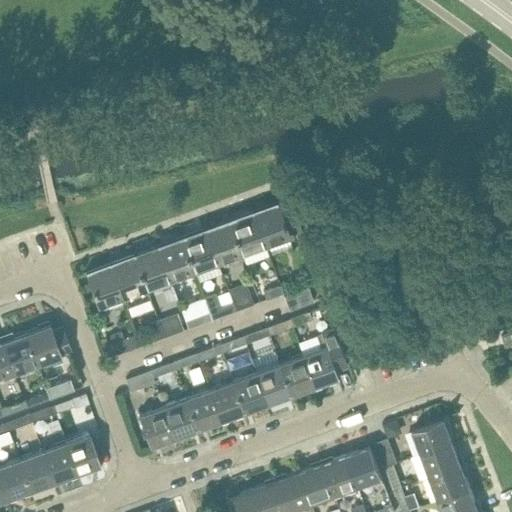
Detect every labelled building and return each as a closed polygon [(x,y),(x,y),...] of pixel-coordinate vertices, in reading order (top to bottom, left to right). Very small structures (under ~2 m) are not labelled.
[(264,244),(270,242),(289,235),(276,199),(275,200),(276,203),(252,211),(264,244)] [(240,253),(264,244),(252,211),(228,220),(240,253)] [(216,261),(240,253),(228,220),(204,229),(216,261)] [(193,270),(216,261),(204,229),(181,237),(193,270)] [(169,278),(193,270),(181,237),(157,246),(169,278)] [(145,287),(146,287),(169,278),(157,246),(133,255),(145,287)] [(145,287),(133,255),(109,264),(121,296),(123,295),(127,306),(150,298),(146,287),(145,287)] [(214,274),(236,265),(232,256),(210,264),(214,274)] [(121,296),(109,264),(87,272),(86,268),(85,269),(98,304),(121,296)] [(234,310),(254,303),(246,282),(228,288),(232,301),(231,301),(234,310)] [(266,298),(283,292),(280,284),(263,290),(266,298)] [(288,310),(294,308),(313,301),(308,287),(283,295),(288,310)] [(220,305),(215,292),(204,296),(212,319),(234,310),(231,301),(220,305)] [(291,325),(292,325),(310,319),(308,310),(288,317),(291,325)] [(175,312),(157,319),(163,336),(182,329),(175,312)] [(188,327),(205,320),(202,313),(185,319),(188,327)] [(135,334),(139,345),(163,336),(157,319),(148,322),(147,331),(148,333),(139,337),(137,333),(135,334)] [(283,319),(265,326),(268,334),(286,327),(283,319)] [(52,329),(49,322),(25,331),(37,363),(61,354),(60,352),(71,348),(62,325),(52,329)] [(313,385),(337,376),(335,369),(347,364),(333,327),(315,334),(320,346),(301,353),(313,385)] [(260,328),(242,335),(244,342),(263,335),(260,328)] [(511,329),(501,333),(506,345),(511,343),(511,329)] [(124,338),(121,330),(109,334),(116,353),(139,345),(135,334),(124,338)] [(14,372),(37,363),(25,331),(2,339),(14,372)] [(237,336),(219,343),(222,350),(239,344),(237,336)] [(2,339),(0,339),(0,376),(14,372),(2,339)] [(214,345),(195,352),(197,359),(217,352),(214,345)] [(290,394),(313,385),(301,353),(278,361),(290,394)] [(190,354),(172,360),(174,367),(193,360),(190,354)] [(267,402),(290,394),(278,361),(255,370),(267,402)] [(167,362),(148,369),(151,375),(169,369),(167,362)] [(130,390),(149,383),(153,382),(151,375),(148,369),(125,378),(130,390)] [(244,411),(267,402),(255,370),(232,378),(244,411)] [(50,397),(55,395),(74,389),(70,377),(45,386),(47,390),(50,397)] [(220,420),(244,411),(232,378),(208,387),(220,420)] [(133,399),(156,390),(153,382),(149,383),(130,390),(133,399)] [(197,428),(220,420),(208,387),(185,396),(197,428)] [(47,390),(28,397),(31,404),(50,397),(47,390)] [(173,437),(197,428),(185,396),(161,404),(173,437)] [(53,412),(55,412),(74,405),(71,397),(50,405),(53,412)] [(23,398),(5,405),(8,413),(26,406),(23,398)] [(150,445),(173,437),(161,404),(138,413),(150,445)] [(46,407),(29,413),(31,421),(48,414),(46,407)] [(24,415),(5,421),(8,429),(27,422),(24,415)] [(421,452),(453,440),(444,416),(412,428),(421,452)] [(76,472),(100,464),(89,431),(64,440),(76,472)] [(8,450),(28,446),(25,435),(6,439),(8,450)] [(386,465),(393,462),(397,461),(387,437),(377,441),(384,460),(386,465)] [(53,481),(76,472),(64,440),(42,448),(53,481)] [(429,475),(461,463),(453,440),(421,452),(429,475)] [(358,485),(364,483),(382,476),(370,444),(346,453),(358,485)] [(30,489),(53,481),(42,448),(18,457),(30,489)] [(335,493),(358,485),(346,453),(323,461),(335,493)] [(0,479),(7,498),(30,489),(18,457),(0,463),(0,479)] [(311,502),(335,493),(323,461),(299,470),(311,502)] [(438,499),(455,492),(470,487),(461,463),(429,475),(438,499)] [(395,467),(388,470),(394,488),(402,486),(395,467)] [(288,510),(311,502),(299,470),(276,478),(288,510)] [(261,511),(283,511),(288,510),(276,478),(252,487),(261,511)] [(235,511),(261,511),(252,487),(229,495),(235,511)] [(442,511),(472,511),(479,510),(470,487),(455,492),(438,499),(442,511)] [(403,490),(396,493),(403,511),(410,509),(403,490)] [(373,511),(393,511),(395,511),(389,496),(380,499),(383,507),(373,511)]
